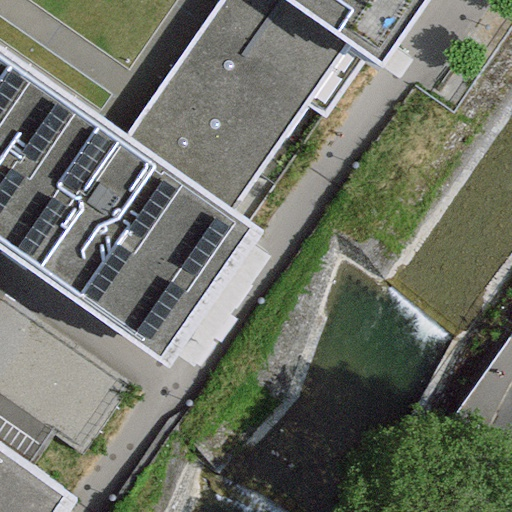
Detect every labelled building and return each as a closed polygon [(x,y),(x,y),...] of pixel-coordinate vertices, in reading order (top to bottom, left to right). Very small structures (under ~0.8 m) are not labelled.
[(288,0),(216,0),(130,125),(234,197),(345,39),(288,0)] [(426,0),(288,0),(345,39),(394,69),(409,46),(398,39),(426,0)] [(130,125),(0,32),(0,243),(32,266),(130,125)] [(234,197),(130,125),(32,266),(159,353),(262,222),(234,197)] [(0,444),(0,511),(12,511),(40,472),(0,444)]
